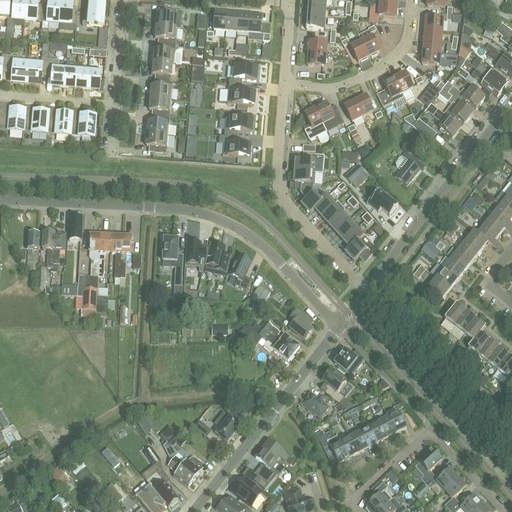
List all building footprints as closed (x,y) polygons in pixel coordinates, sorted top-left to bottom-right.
[(9,6),(9,3),(9,0),(0,0),(0,19),(7,20),(9,6)] [(325,0),(308,0),(308,7),(325,9),(325,0)] [(444,9),(444,0),(427,0),(427,8),(444,9)] [(484,9),(485,0),(466,0),(465,10),(483,15),(484,9)] [(9,6),(7,20),(24,22),(26,2),(15,1),(14,6),(9,6)] [(37,8),(37,6),(37,3),(26,2),(24,22),(42,23),(43,9),(37,8)] [(43,9),(42,23),(59,25),(61,5),(50,4),(49,9),(43,9)] [(72,6),(61,5),(59,25),(77,26),(78,9),(77,9),(77,12),(71,11),(72,6)] [(396,8),(379,6),(378,18),(395,19),(396,8)] [(90,13),(83,12),(82,27),(103,28),(104,8),(90,7),(90,13)] [(324,20),(325,9),(308,7),(307,18),(324,20)] [(155,20),(154,28),(177,30),(175,29),(176,12),(164,11),(163,17),(158,17),(157,20),(155,20)] [(214,32),(226,33),(227,15),(215,14),(214,15),(215,15),(214,32)] [(237,34),(238,16),(227,15),(226,33),(237,34)] [(250,17),(238,16),(237,34),(248,35),(250,17)] [(250,17),(248,35),(260,35),(261,19),(262,19),(262,18),(250,17)] [(324,20),(307,18),(306,31),(307,31),(307,30),(323,32),(324,20)] [(425,31),(442,33),(443,21),(426,20),(425,31)] [(365,23),(368,30),(370,35),(376,32),(372,24),(365,23)] [(502,25),(496,33),(503,38),(504,37),(511,42),(511,33),(509,31),(502,25)] [(462,34),(469,40),(474,33),(463,26),(462,34)] [(161,47),(176,48),(177,30),(154,28),(154,36),(156,36),(156,40),(161,41),(161,47)] [(425,31),(424,43),(441,44),(442,33),(425,31)] [(472,42),(469,40),(462,34),(460,45),(466,49),(472,42)] [(503,38),(501,40),(511,48),(509,52),(511,54),(511,42),(504,37),(503,38)] [(99,38),(98,48),(106,49),(107,39),(99,38)] [(372,38),(361,43),(369,58),(371,57),(371,59),(378,56),(377,54),(379,53),(372,38)] [(367,59),(369,58),(361,43),(351,48),(358,64),(361,62),(361,64),(368,61),(367,59)] [(423,54),(440,56),(441,44),(424,43),(423,54)] [(309,54),(308,56),(326,57),(327,45),(309,44),(309,46),(308,46),(307,53),(309,54)] [(46,55),(62,55),(62,46),(39,45),(39,59),(46,59),(46,55)] [(466,49),(460,45),(458,58),(465,63),(472,54),(466,49)] [(511,69),(511,58),(507,54),(505,57),(489,45),(486,49),(491,53),(511,69)] [(174,66),(176,48),(161,47),(160,53),(155,52),(154,56),(152,56),(151,63),(151,64),(154,64),(174,66)] [(509,83),(511,79),(511,69),(491,53),(488,57),(493,61),(489,67),(509,83)] [(439,67),(440,56),(423,54),(422,66),(439,67)] [(325,69),(326,57),(308,56),(308,58),(307,58),(306,65),(308,65),(307,67),(325,69)] [(1,63),(0,62),(0,83),(1,71),(8,71),(9,57),(2,57),(1,63)] [(26,85),(28,65),(19,64),(20,58),(9,57),(8,71),(14,72),(13,84),(26,85)] [(465,63),(458,58),(456,74),(465,81),(469,76),(460,69),(465,63)] [(28,65),(26,85),(40,86),(41,74),(47,75),(48,61),(41,60),(41,66),(28,65)] [(52,87),(64,88),(66,69),(59,68),(59,61),(48,61),(47,75),(53,75),(52,87)] [(174,66),(154,64),(153,76),(158,76),(158,83),(170,84),(172,66),(174,66)] [(475,71),(503,92),(508,85),(492,72),(490,74),(479,66),(475,71)] [(192,68),(191,82),(203,84),(204,69),(192,68)] [(228,68),(227,80),(229,80),(228,86),(242,87),(242,81),(256,83),(257,70),(235,68),(235,69),(228,68)] [(75,89),(77,70),(66,69),(64,88),(75,89)] [(75,89),(87,90),(88,71),(77,70),(75,89)] [(87,90),(91,91),(98,91),(100,74),(88,73),(89,71),(88,71),(87,90)] [(497,99),(503,92),(475,71),(471,76),(476,80),(476,79),(483,84),(481,86),(497,99)] [(396,79),(394,80),(402,95),(412,90),(405,75),(402,76),(402,74),(395,78),(396,79)] [(402,95),(394,80),(392,81),(392,80),(385,83),(386,84),(384,85),(388,94),(385,95),(384,92),(376,96),(383,109),(390,105),(388,101),(391,100),(402,95)] [(152,88),(151,100),(171,102),(173,84),(170,84),(158,83),(157,89),(152,88)] [(440,92),(444,87),(440,84),(436,89),(440,92)] [(432,85),(425,93),(434,100),(440,92),(436,89),(434,87),(432,85)] [(220,91),(219,103),(227,104),(227,105),(237,106),(248,107),(254,108),(255,95),(241,93),(242,87),(228,86),(228,92),(220,91)] [(448,94),(451,97),(459,103),(462,99),(466,102),(470,106),(475,110),(484,99),(476,93),(471,89),(468,93),(463,90),(460,94),(453,88),(448,94)] [(451,97),(447,102),(452,106),(457,109),(449,119),(458,127),(461,123),(463,125),(472,113),(468,110),(466,108),(459,103),(451,97)] [(355,103),(363,118),(373,113),(365,98),(363,99),(362,98),(356,101),(357,102),(355,103)] [(150,112),(152,112),(155,112),(155,118),(170,120),(171,102),(151,100),(150,112)] [(363,118),(355,103),(353,104),(352,103),(346,106),(347,107),(344,108),(352,124),(363,118)] [(317,109),(315,110),(323,125),(333,120),(326,105),(324,106),(323,105),(317,108),(317,109)] [(327,133),(323,125),(315,110),(313,111),(313,110),(306,113),(307,114),(305,115),(311,128),(304,132),(309,142),(327,133)] [(444,133),(445,135),(452,139),(460,128),(458,127),(449,119),(444,115),(438,110),(433,117),(432,117),(443,125),(439,130),(444,133)] [(1,115),(0,128),(0,131),(23,133),(25,113),(11,112),(10,116),(1,115)] [(23,133),(47,135),(48,115),(34,114),(34,118),(25,117),(25,113),(23,133)] [(48,115),(47,135),(70,137),(72,117),(58,116),(57,120),(48,119),(48,115)] [(72,117),(70,137),(93,139),(95,119),(81,118),(81,122),(71,121),(72,117)] [(189,117),(187,135),(195,136),(197,117),(189,117)] [(146,128),(145,136),(168,138),(170,120),(155,118),(154,125),(149,124),(148,128),(146,128)] [(219,137),(219,138),(237,139),(237,133),(251,135),(252,122),(226,119),(224,138),(219,137)] [(418,121),(412,129),(430,143),(436,135),(418,121)] [(404,124),(401,127),(403,129),(401,131),(407,136),(412,130),(404,124)] [(354,127),(348,129),(353,141),(359,138),(354,127)] [(147,144),(147,148),(152,148),(152,154),(167,156),(168,138),(145,136),(145,144),(147,144)] [(187,138),(185,159),(193,159),(195,139),(187,138)] [(219,138),(219,145),(223,145),(222,157),(249,159),(250,147),(236,145),(237,139),(219,138)] [(394,178),(399,182),(407,188),(420,172),(414,167),(419,162),(406,152),(402,156),(408,161),(394,178)] [(296,162),(295,173),(315,174),(316,163),(315,163),(315,156),(303,155),(303,162),(296,162)] [(342,155),(342,162),(356,163),(357,156),(342,155)] [(358,166),(344,178),(351,185),(364,173),(364,174),(364,173),(358,166)] [(493,169),(485,179),(491,184),(499,175),(493,169)] [(301,185),(300,194),(313,190),(313,186),(314,186),(315,174),(295,173),(294,184),(301,185)] [(343,184),(337,189),(340,192),(346,188),(343,184)] [(316,193),(313,190),(300,194),(307,201),(302,206),(309,214),(329,197),(328,196),(323,201),(316,193)] [(389,218),(398,208),(397,207),(397,208),(379,193),(380,193),(379,193),(373,200),(372,200),(372,199),(367,205),(378,214),(381,211),(389,218)] [(484,203),(476,196),(473,199),(481,207),(484,203)] [(314,210),(321,218),(338,203),(337,203),(336,204),(329,197),(309,214),(309,215),(314,210)] [(511,200),(508,197),(500,206),(511,215),(511,200)] [(347,203),(350,207),(355,202),(352,198),(347,203)] [(355,202),(350,207),(353,210),(358,205),(355,202)] [(345,211),(338,203),(321,218),(329,226),(345,211)] [(511,225),(510,224),(511,220),(511,215),(500,206),(493,216),(511,230),(511,225)] [(329,226),(336,234),(350,221),(344,213),(345,211),(329,226)] [(361,219),(365,222),(370,218),(367,214),(361,219)] [(511,237),(511,230),(493,216),(485,225),(500,236),(504,231),(511,237)] [(71,219),(70,243),(81,243),(82,220),(80,220),(80,217),(73,217),(72,219),(71,219)] [(373,221),(370,218),(365,222),(368,226),(373,221)] [(358,229),(350,221),(336,234),(343,242),(358,229)] [(451,230),(456,234),(460,229),(455,225),(451,230)] [(485,225),(478,235),(483,238),(482,239),(488,244),(500,253),(503,249),(495,243),(500,236),(485,225)] [(345,254),(346,254),(365,237),(358,229),(343,242),(350,250),(345,254)] [(456,234),(451,230),(447,235),(452,239),(456,234)] [(481,253),(488,244),(482,239),(483,238),(478,235),(474,232),(467,241),(481,253)] [(28,274),(33,274),(34,251),(39,251),(39,244),(39,236),(38,236),(38,235),(34,234),(34,236),(28,235),(27,264),(27,270),(28,270),(28,274)] [(54,237),(54,235),(52,235),(50,235),(49,234),(46,234),(45,235),(43,235),(43,240),(43,252),(46,252),(46,270),(52,270),(53,266),(54,237)] [(55,235),(54,235),(54,237),(53,266),(52,270),(50,274),(58,274),(58,266),(60,266),(60,252),(65,252),(65,236),(64,236),(63,234),(60,234),(59,235),(55,235)] [(78,291),(77,299),(82,299),(82,311),(82,312),(97,312),(98,299),(98,298),(98,291),(98,278),(100,237),(90,237),(90,249),(90,252),(89,259),(91,261),(91,278),(79,277),(78,286),(78,289),(78,291)] [(104,257),(110,257),(111,238),(100,237),(98,278),(104,279),(104,257)] [(365,237),(346,254),(353,263),(358,258),(365,265),(372,256),(367,250),(368,250),(360,241),(365,237)] [(120,286),(120,280),(122,238),(111,238),(110,257),(116,258),(114,285),(120,286)] [(132,239),(122,238),(120,280),(120,286),(125,286),(126,255),(131,256),(132,239)] [(163,262),(171,263),(171,269),(175,269),(182,269),(183,256),(177,256),(178,241),(176,241),(176,239),(170,238),(170,240),(164,240),(164,248),(162,248),(161,254),(163,254),(163,262)] [(209,248),(201,247),(201,244),(199,244),(199,242),(189,241),(189,243),(187,243),(185,267),(199,268),(199,273),(203,274),(207,256),(209,248)] [(467,241),(459,251),(473,262),(481,253),(467,241)] [(428,244),(422,251),(429,257),(435,250),(428,244)] [(441,253),(445,248),(440,244),(436,249),(441,253)] [(205,273),(204,274),(205,274),(213,276),(224,279),(227,267),(229,259),(229,258),(223,256),(225,249),(211,246),(206,267),(205,273)] [(466,272),(473,262),(459,251),(452,260),(466,272)] [(131,270),(139,270),(139,256),(131,256),(131,270)] [(235,287),(246,292),(251,281),(244,278),(251,264),(238,258),(229,277),(237,281),(235,287)] [(452,260),(444,270),(458,281),(466,272),(452,260)] [(417,272),(422,276),(426,271),(421,267),(417,272)] [(174,287),(174,299),(181,299),(182,299),(182,288),(181,288),(182,276),(182,269),(175,269),(175,275),(174,287)] [(451,291),(458,281),(444,270),(437,279),(451,291)] [(422,276),(417,272),(413,277),(418,281),(422,276)] [(451,291),(437,279),(428,289),(443,301),(451,291)] [(61,288),(52,287),(52,295),(60,296),(61,288)] [(262,307),(269,294),(259,288),(251,301),(262,307)] [(97,312),(96,318),(106,319),(107,311),(107,302),(107,299),(98,299),(97,312)] [(445,321),(455,329),(466,314),(456,307),(445,321)] [(313,332),(308,328),(312,323),(306,318),(296,310),(289,319),(292,321),(287,328),(305,342),(313,332)] [(466,314),(455,329),(464,336),(475,322),(466,314)] [(271,337),(294,355),(299,349),(296,345),(285,337),(283,339),(279,336),(280,334),(266,322),(261,328),(270,335),(268,337),(270,338),(271,337)] [(485,330),(475,322),(464,336),(474,344),(480,336),(485,330)] [(244,328),(238,337),(253,347),(262,337),(276,348),(273,351),(282,358),(288,363),(294,355),(271,337),(270,338),(268,337),(270,335),(262,330),(261,328),(260,329),(255,326),(252,330),(248,327),(247,329),(244,328)] [(211,327),(211,336),(214,336),(219,336),(228,336),(228,329),(228,327),(211,327)] [(437,341),(442,345),(446,340),(441,336),(437,341)] [(480,336),(474,344),(469,350),(478,358),(490,344),(480,336)] [(451,344),(446,340),(442,345),(447,349),(451,344)] [(499,351),(490,344),(478,358),(488,365),(499,351)] [(345,373),(347,375),(353,368),(357,371),(365,361),(356,352),(352,357),(345,351),(334,364),(339,368),(337,370),(344,375),(345,373)] [(461,360),(465,355),(459,351),(455,356),(461,360)] [(488,365),(497,373),(509,359),(499,351),(488,365)] [(465,355),(461,360),(465,364),(469,359),(465,355)] [(511,373),(511,361),(509,359),(497,373),(507,380),(511,373)] [(272,360),(267,367),(273,372),(279,365),(272,360)] [(325,376),(321,381),(325,384),(328,387),(327,389),(329,391),(326,395),(330,398),(338,405),(346,411),(354,407),(345,401),(343,399),(339,395),(347,385),(331,372),(327,377),(325,376)] [(475,381),(479,376),(474,372),(470,377),(475,381)] [(479,376),(475,381),(479,385),(483,380),(479,376)] [(383,381),(377,388),(382,392),(389,388),(383,381)] [(488,384),(484,389),(494,396),(498,391),(488,384)] [(320,420),(329,409),(321,403),(324,400),(321,397),(318,400),(311,394),(306,400),(305,399),(300,406),(307,411),(307,410),(320,420)] [(342,412),(339,407),(334,409),(337,415),(342,412)] [(387,417),(397,436),(402,433),(401,432),(406,430),(398,414),(388,419),(387,417)] [(217,427),(212,433),(216,436),(226,444),(227,445),(227,444),(241,427),(241,426),(240,426),(241,424),(233,417),(231,419),(230,418),(221,430),(217,427)] [(391,439),(397,436),(387,417),(377,422),(387,440),(391,438),(391,439)] [(157,430),(148,418),(139,424),(147,437),(157,430)] [(6,421),(0,424),(3,429),(9,426),(6,421)] [(202,435),(207,429),(199,422),(194,429),(202,435)] [(313,422),(307,425),(310,430),(316,427),(313,422)] [(377,445),(387,440),(377,422),(378,424),(369,429),(377,445)] [(369,429),(359,434),(368,450),(377,445),(369,429)] [(338,466),(348,460),(339,442),(337,437),(335,439),(331,432),(324,436),(322,433),(316,436),(324,450),(329,447),(338,466)] [(171,464),(193,481),(195,479),(196,479),(201,473),(200,473),(205,467),(195,460),(192,459),(190,461),(188,463),(187,462),(184,466),(175,459),(177,457),(178,456),(172,447),(177,443),(182,449),(188,443),(177,434),(163,447),(171,463),(171,464)] [(358,455),(368,450),(359,434),(350,439),(349,437),(348,437),(358,455)] [(339,442),(348,460),(358,455),(348,437),(339,442)] [(262,451),(277,463),(280,459),(284,463),(288,459),(283,455),(269,443),(262,451)] [(120,465),(107,450),(101,456),(113,470),(120,465)] [(152,451),(146,455),(154,467),(154,468),(161,463),(152,451)] [(274,466),(277,463),(262,451),(255,459),(274,474),(278,469),(274,466)] [(0,463),(10,458),(6,452),(0,455),(0,463)] [(417,466),(415,469),(423,478),(420,481),(425,486),(434,477),(430,473),(441,462),(433,453),(419,465),(417,466)] [(70,469),(84,486),(93,478),(80,462),(70,469)] [(192,482),(193,481),(171,464),(168,467),(177,475),(174,479),(188,489),(193,483),(192,482)] [(60,470),(51,478),(61,490),(70,483),(60,470)] [(268,481),(276,478),(265,470),(260,475),(268,481)] [(383,477),(391,485),(397,480),(390,471),(383,477)] [(434,477),(425,486),(428,489),(429,490),(430,490),(438,498),(444,492),(457,480),(449,471),(438,482),(434,477)] [(156,475),(146,483),(168,510),(170,508),(171,510),(178,504),(177,503),(178,502),(165,485),(156,475)] [(262,494),(253,486),(243,479),(238,485),(236,485),(232,490),(233,492),(232,494),(251,509),(262,494)] [(452,501),(444,507),(448,511),(458,504),(454,499),(465,489),(457,480),(444,492),(452,501)] [(145,484),(134,493),(149,511),(162,511),(161,510),(164,507),(161,504),(145,484)] [(367,509),(365,511),(366,511),(379,511),(389,503),(392,501),(384,492),(387,489),(383,484),(373,493),(378,497),(366,508),(367,509)] [(288,511),(311,511),(307,499),(302,501),(299,491),(285,495),(288,505),(286,506),(288,511)] [(118,494),(113,499),(118,505),(123,500),(118,494)] [(63,495),(52,503),(59,511),(70,504),(63,495)] [(221,504),(216,511),(249,511),(246,509),(237,503),(230,498),(226,503),(225,502),(223,505),(221,504)] [(458,504),(448,511),(475,511),(482,507),(474,498),(462,508),(458,504)] [(271,499),(266,505),(271,509),(275,503),(271,499)] [(406,511),(407,511),(403,506),(401,508),(393,500),(392,501),(389,503),(379,511),(406,511)] [(105,511),(97,502),(92,506),(96,511),(105,511)]
